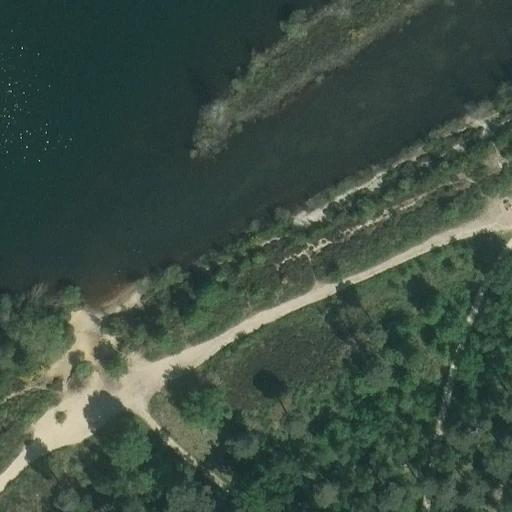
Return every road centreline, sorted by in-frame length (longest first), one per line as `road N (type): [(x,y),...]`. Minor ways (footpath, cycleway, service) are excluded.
road 1 (track): [(511,208),(395,251),(113,393)]
road 2 (track): [(264,511),(113,393)]
